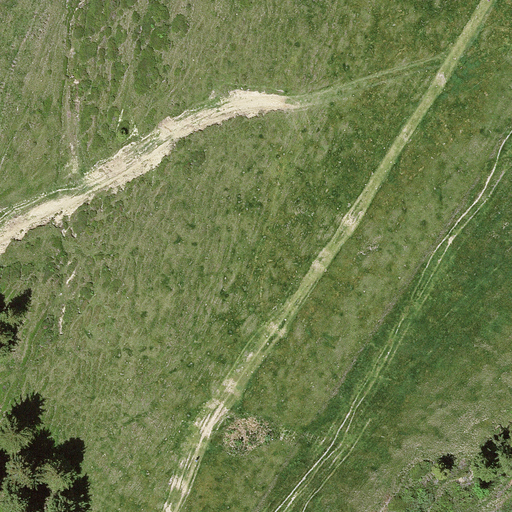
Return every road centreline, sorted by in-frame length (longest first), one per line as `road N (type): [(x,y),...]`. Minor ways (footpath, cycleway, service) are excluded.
road 1 (track): [(451,57),(287,322),(195,446),(169,511)]
road 2 (track): [(0,234),(239,101),(295,103),(451,57)]
